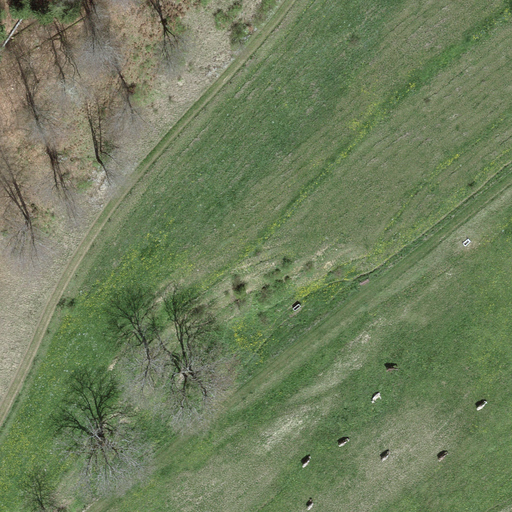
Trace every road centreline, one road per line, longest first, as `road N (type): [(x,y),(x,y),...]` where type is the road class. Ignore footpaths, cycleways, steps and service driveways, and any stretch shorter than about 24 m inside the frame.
road 1 (track): [(511,177),(90,511)]
road 2 (track): [(220,0),(0,429)]
